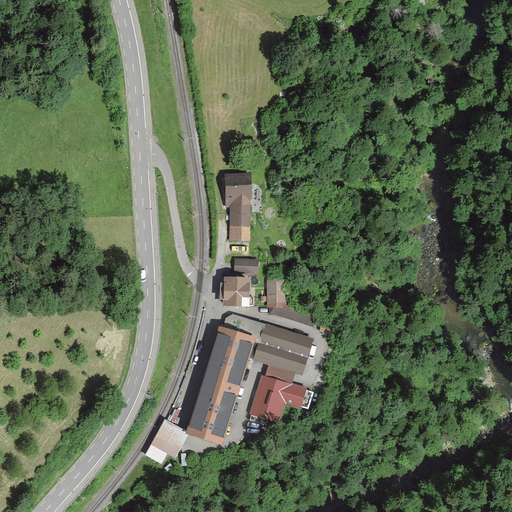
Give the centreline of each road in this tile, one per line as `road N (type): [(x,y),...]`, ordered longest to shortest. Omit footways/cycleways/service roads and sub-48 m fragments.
road 1 (secondary): [(140,153),(145,346),(117,421),(45,511)]
road 2 (secondary): [(119,0),(140,153)]
road 3 (unclassified): [(140,153),(165,165),(184,262),(200,281)]
